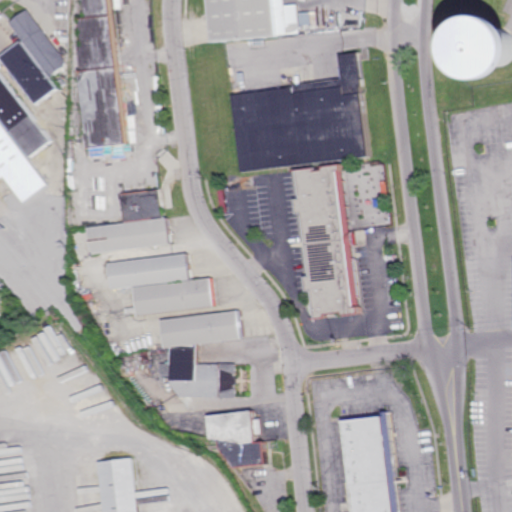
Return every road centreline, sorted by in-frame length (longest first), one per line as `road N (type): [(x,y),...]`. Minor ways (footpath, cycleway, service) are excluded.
road 1 (residential): [(175,0),(197,196),(212,229),(279,311),(295,365)]
road 2 (residential): [(397,0),(397,74),(428,352)]
road 3 (residential): [(460,348),(429,85),(429,0)]
road 4 (residential): [(295,365),(311,511)]
road 5 (residential): [(295,365),(428,352)]
